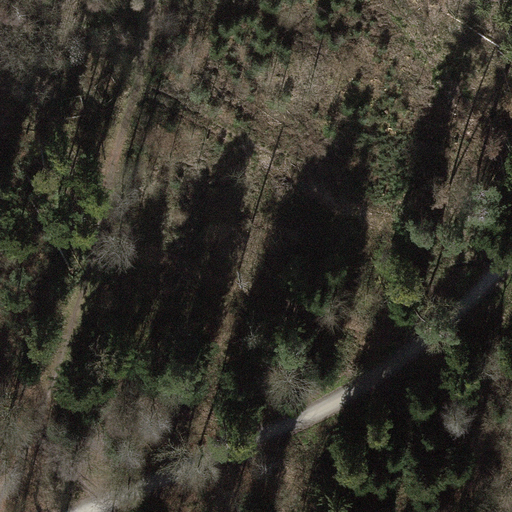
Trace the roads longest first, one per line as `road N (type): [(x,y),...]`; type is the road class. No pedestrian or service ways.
road 1 (track): [(153,0),(33,399),(16,511)]
road 2 (track): [(83,511),(235,449),(409,361),(511,254)]
